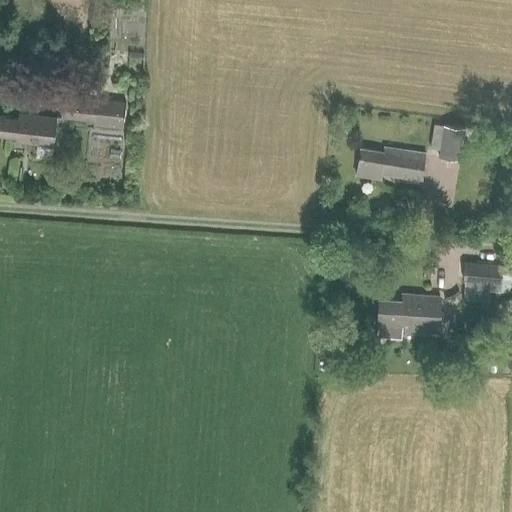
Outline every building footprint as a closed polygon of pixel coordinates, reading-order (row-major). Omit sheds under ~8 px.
[(125,102),(63,95),(61,119),(93,122),(92,127),(122,130),(125,102)] [(15,143),(44,146),(52,147),(55,118),(18,113),(18,118),(0,115),(0,137),(16,139),(15,143)] [(438,157),(460,160),(465,128),(433,123),(430,148),(439,149),(438,157)] [(421,179),(425,153),(384,147),(383,151),(359,148),(355,175),(379,178),(380,173),(421,179)] [(501,264),(464,262),(463,281),(499,284),(501,264)] [(437,333),(440,296),(403,294),(402,301),(379,299),(378,318),(386,318),(385,330),(437,333)]
